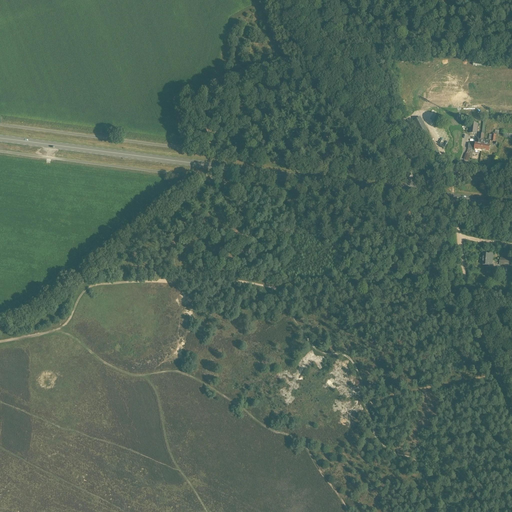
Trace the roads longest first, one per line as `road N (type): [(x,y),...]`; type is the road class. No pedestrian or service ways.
road 1 (primary): [(0,138),(511,204)]
road 2 (track): [(276,288),(315,349),(353,361),(372,438),(414,458),(440,511)]
road 3 (track): [(348,511),(302,442),(182,372),(145,375)]
road 4 (track): [(63,329),(80,291),(96,283),(276,288)]
road 5 (track): [(276,288),(472,304)]
road 6 (track): [(328,27),(511,45)]
road 7 (track): [(206,511),(172,458),(145,375)]
road 8 (track): [(365,406),(501,375)]
road 9 (track): [(386,132),(322,26)]
